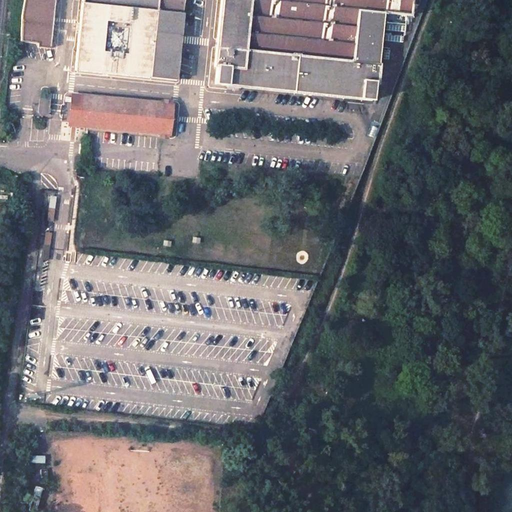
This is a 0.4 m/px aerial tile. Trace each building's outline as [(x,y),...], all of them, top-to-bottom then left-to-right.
[(49,48),(53,0),(23,0),(21,15),(20,42),(37,43),(37,47),(49,48)] [(188,18),(189,0),(81,0),(74,70),(150,77),(175,80),(180,35),(182,17),(188,18)] [(221,0),(214,66),(217,66),(215,83),(227,85),(227,81),(239,82),(239,86),(347,98),(348,94),(360,95),(360,98),(372,100),(373,83),(376,84),(383,13),(411,16),(412,0),(221,0)] [(169,134),(172,104),(170,104),(171,102),(170,101),(164,100),(163,101),(163,103),(72,95),(69,118),(69,125),(76,121),(160,133),(160,136),(161,137),(167,137),(168,137),(168,134),(169,134)] [(45,116),(48,100),(39,98),(36,114),(45,116)] [(54,503),(70,505),(73,486),(57,484),(54,503)] [(28,510),(35,511),(42,488),(35,485),(28,510)]
